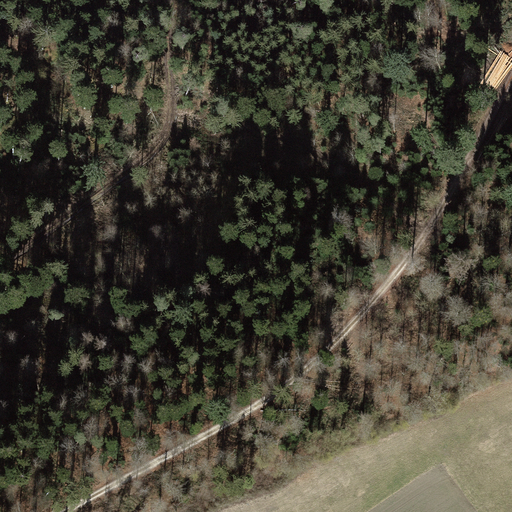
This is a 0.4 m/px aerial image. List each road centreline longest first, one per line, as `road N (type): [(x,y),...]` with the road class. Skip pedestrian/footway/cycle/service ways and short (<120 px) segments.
road 1 (track): [(511,75),(451,198),(381,294),(282,389),(65,511)]
road 2 (track): [(0,260),(120,190),(167,135),(167,32),(179,0)]
